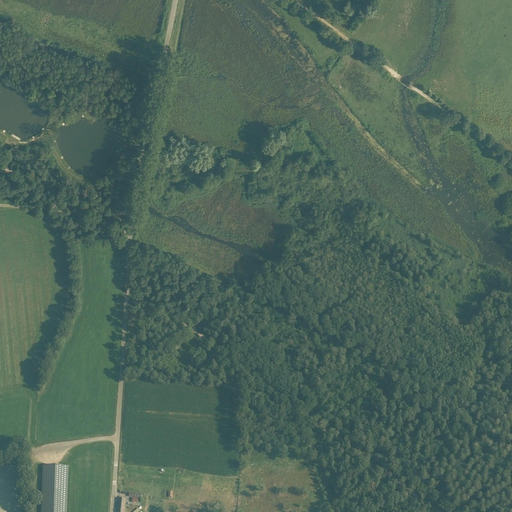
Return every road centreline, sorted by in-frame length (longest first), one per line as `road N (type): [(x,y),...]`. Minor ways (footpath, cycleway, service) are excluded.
road 1 (unclassified): [(111,511),(132,210),(175,0)]
road 2 (track): [(437,511),(127,283)]
road 3 (track): [(294,0),(511,160)]
road 4 (track): [(0,167),(109,212),(132,210)]
